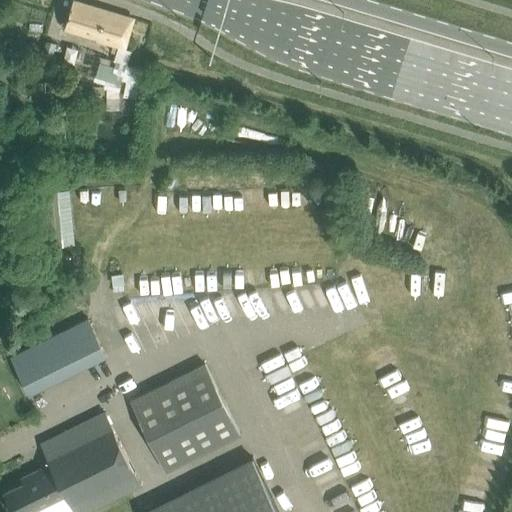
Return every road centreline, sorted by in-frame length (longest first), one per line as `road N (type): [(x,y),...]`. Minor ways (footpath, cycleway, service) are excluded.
road 1 (tertiary): [(167,0),(511,108)]
road 2 (tertiary): [(511,51),(340,0)]
